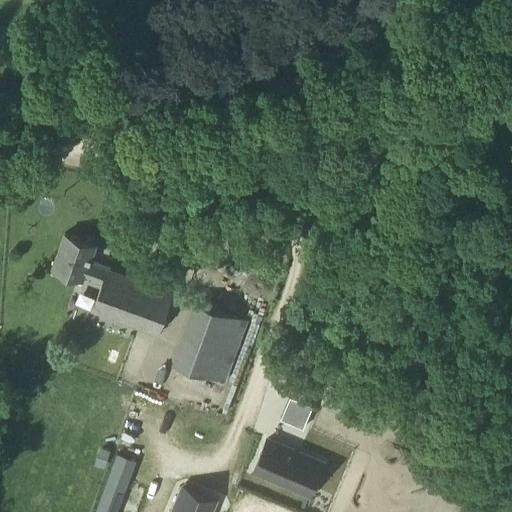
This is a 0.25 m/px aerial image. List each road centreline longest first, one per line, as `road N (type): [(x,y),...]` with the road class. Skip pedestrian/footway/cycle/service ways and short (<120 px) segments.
road 1 (unknown): [(202,110),(276,209),(285,244),(284,310),(215,475),(172,478),(118,405)]
road 2 (track): [(99,141),(480,24),(500,0)]
